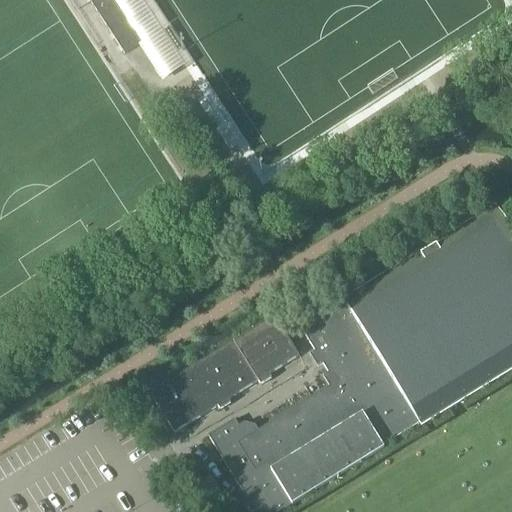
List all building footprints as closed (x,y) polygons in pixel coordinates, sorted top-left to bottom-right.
[(142,43),(113,0),(89,0),(125,54),(138,45),(142,43)] [(137,0),(109,0),(138,45),(164,86),(183,73),(137,0)] [(511,233),(495,207),(356,293),(342,301),(344,304),(301,331),(329,376),(323,379),(329,389),(256,435),(253,430),(245,428),(240,431),(234,422),(208,438),(241,492),(224,502),(230,511),(283,511),(292,507),(292,508),(385,451),(383,448),(419,426),(421,429),(511,372),(511,233)] [(354,290),(378,276),(372,267),(349,282),(350,284),(354,290)] [(299,359),(274,320),(150,396),(174,435),(218,408),(220,412),(230,405),(228,402),(258,384),(260,388),(272,381),(269,377),(299,359)] [(220,492),(211,478),(201,484),(210,498),(220,492)]
